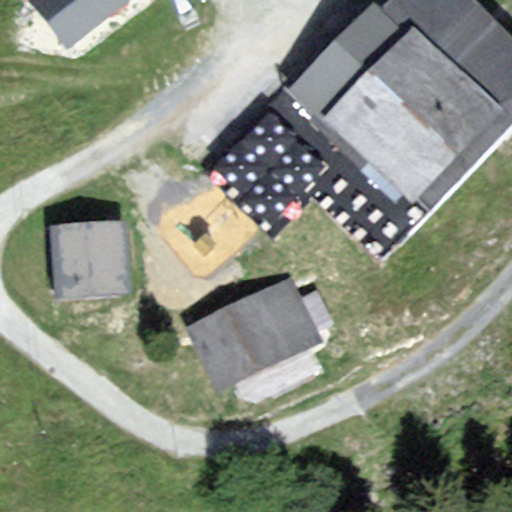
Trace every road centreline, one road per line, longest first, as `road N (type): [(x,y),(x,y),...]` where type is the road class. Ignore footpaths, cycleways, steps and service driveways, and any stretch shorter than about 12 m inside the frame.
road 1 (unclassified): [(0,310),(127,415),(191,441),(238,442),(275,436),(370,397),(450,342),(511,279)]
road 2 (unclassified): [(317,0),(104,163),(21,206),(0,231)]
